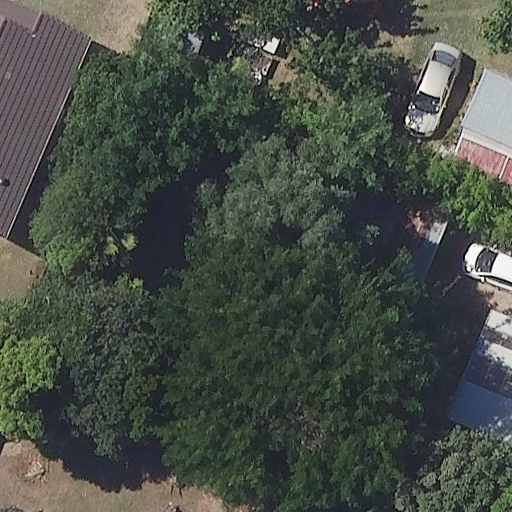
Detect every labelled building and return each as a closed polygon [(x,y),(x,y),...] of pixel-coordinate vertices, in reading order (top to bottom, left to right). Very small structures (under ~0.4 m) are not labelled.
[(87,57),(0,21),(0,244),(8,248),(87,57)] [(465,49),(422,28),(378,118),(421,138),(465,49)] [(511,99),(486,90),(465,148),(511,164),(511,99)] [(448,229),(353,190),(314,285),(409,324),(448,229)] [(511,327),(497,321),(448,431),(511,459),(511,327)] [(349,511),(273,481),(260,511),(349,511)]
